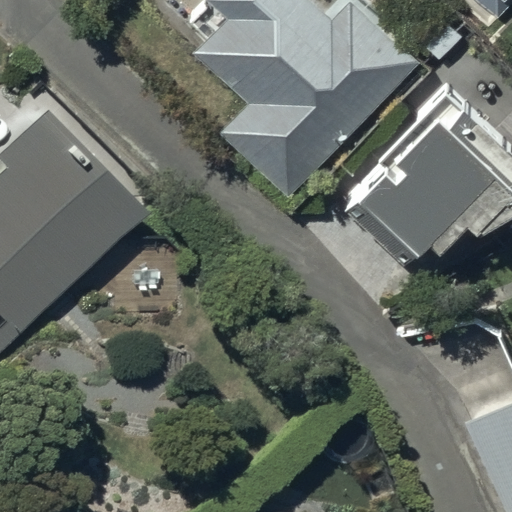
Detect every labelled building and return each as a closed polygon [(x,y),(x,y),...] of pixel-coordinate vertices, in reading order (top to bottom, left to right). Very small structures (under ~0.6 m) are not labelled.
[(205,29),(192,41),(249,93),(217,125),(287,193),(424,55),(368,0),(333,0),(329,4),(324,0),(200,0),(188,12),(205,29)] [(481,0),(496,14),(510,0),(481,0)] [(375,147),(337,185),(397,245),(421,220),(430,229),(457,202),(484,230),(511,201),(511,187),(502,178),(511,168),(511,143),(463,95),(462,97),(436,71),(368,140),(375,147)] [(0,343),(116,227),(121,232),(143,208),(27,99),(0,126),(0,343)] [(511,389),(466,409),(509,511),(511,509),(511,389)]
